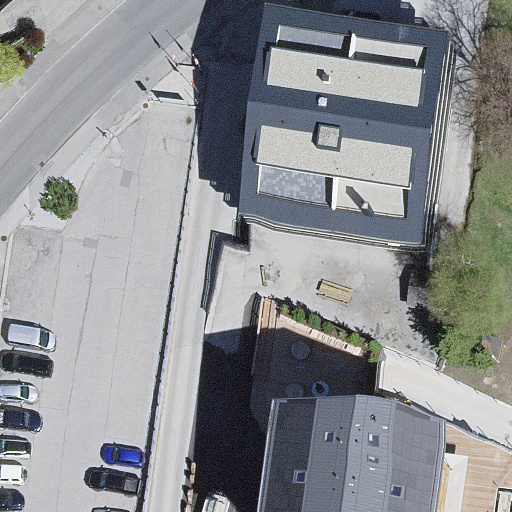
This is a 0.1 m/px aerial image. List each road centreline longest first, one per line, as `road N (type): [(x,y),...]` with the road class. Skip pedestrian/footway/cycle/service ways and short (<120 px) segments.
road 1 (residential): [(171,511),(231,43),(223,0)]
road 2 (tertiary): [(183,0),(0,176)]
